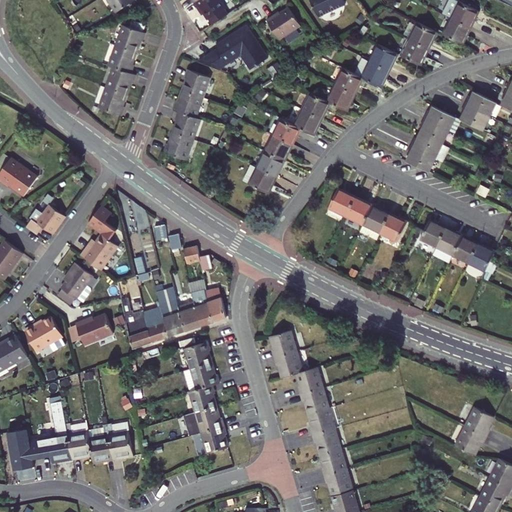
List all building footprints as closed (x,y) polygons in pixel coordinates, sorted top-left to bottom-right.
[(111,0),(120,12),(138,0),(111,0)] [(221,1),(220,0),(200,0),(195,4),(199,11),(201,9),(205,15),(208,20),(209,20),(225,9),(226,9),(221,1)] [(344,0),(311,0),(318,16),(346,3),(344,0)] [(451,0),(444,15),(451,18),(471,28),(478,12),(453,0),(451,0)] [(300,25),(289,7),(281,12),(275,16),(273,14),(266,19),(279,39),(300,25)] [(225,9),(209,20),(213,25),(229,15),(225,9)] [(401,34),(408,38),(428,47),(436,30),(409,17),(401,34)] [(471,28),(451,18),(443,34),(463,44),(471,28)] [(128,23),(120,46),(140,52),(145,38),(148,39),(150,31),(128,23)] [(218,50),(200,62),(219,69),(241,55),(251,70),(268,59),(246,27),(216,47),(218,50)] [(408,38),(400,55),(419,64),(428,47),(408,38)] [(379,44),(371,60),(390,70),(398,53),(379,44)] [(139,63),(137,62),(140,52),(120,46),(114,64),(117,65),(136,72),(139,63)] [(371,60),(364,57),(356,74),(363,77),(382,86),(390,70),(371,60)] [(136,72),(117,65),(110,87),(129,93),(133,81),(136,81),(139,73),(136,72)] [(356,74),(344,68),(336,84),(355,93),(363,77),(356,74)] [(187,79),(183,90),(204,98),(211,77),(188,69),(185,78),(187,79)] [(336,84),(328,101),(330,101),(347,110),(355,93),(336,84)] [(125,104),(129,93),(110,87),(103,106),(124,113),(127,106),(125,104)] [(511,92),(506,89),(502,99),(504,100),(502,105),(511,109),(511,92)] [(179,102),(176,101),(173,108),(178,110),(196,117),(204,98),(183,90),(179,102)] [(470,97),(466,104),(491,116),(497,102),(475,91),(471,98),(470,97)] [(311,92),(303,109),(322,118),(330,101),(328,101),(311,92)] [(491,116),(466,104),(462,113),(464,114),(461,119),(484,130),(491,116)] [(428,110),(425,117),(450,130),(457,116),(433,105),(430,111),(428,110)] [(295,125),(301,127),(314,134),(322,118),(303,109),(295,125)] [(178,110),(175,119),(178,120),(174,132),(194,140),(202,119),(196,117),(178,110)] [(450,130),(425,117),(421,125),(423,126),(420,132),(443,143),(450,130)] [(282,118),(274,134),(292,144),(301,127),(295,125),(282,118)] [(187,160),(194,140),(174,132),(170,144),(167,143),(163,152),(187,160)] [(443,143),(420,132),(418,137),(416,136),(411,145),(436,158),(443,143)] [(292,144),(274,134),(265,151),(284,160),(292,144)] [(409,154),(406,161),(429,172),(436,158),(411,145),(407,153),(409,154)] [(284,160),(265,151),(257,167),(276,176),(284,160)] [(32,196),(46,178),(20,158),(4,179),(16,188),(17,186),(32,196)] [(276,176),(257,167),(250,183),(269,192),(276,176)] [(346,217),(356,197),(338,189),(329,208),(346,217)] [(346,217),(364,225),(373,206),(356,197),(346,217)] [(37,217),(32,224),(43,233),(48,226),(58,233),(71,215),(54,202),(41,220),(37,217)] [(373,206),(364,225),(381,234),(390,214),(373,206)] [(407,223),(390,214),(381,234),(395,241),(398,242),(407,223)] [(437,247),(447,227),(430,219),(420,239),(437,247)] [(167,225),(156,227),(159,240),(170,238),(167,225)] [(364,225),(360,233),(378,241),(381,234),(364,225)] [(463,235),(447,227),(437,247),(453,255),(463,235)] [(96,247),(92,244),(83,256),(104,271),(123,246),(106,233),(96,247)] [(182,233),(174,235),(177,249),(185,247),(182,233)] [(395,241),(381,234),(378,241),(392,248),(395,241)] [(469,263),(479,243),(463,235),(453,255),(469,263)] [(0,271),(9,278),(29,252),(10,238),(0,251),(0,271)] [(201,254),(199,242),(190,244),(194,259),(202,257),(201,254)] [(496,251),(479,243),(469,263),(486,271),(496,251)] [(453,255),(437,247),(433,255),(450,263),(453,255)] [(201,254),(202,257),(204,266),(215,263),(212,251),(201,254)] [(70,275),(72,277),(69,282),(64,289),(66,290),(77,299),(79,300),(82,295),(86,298),(90,297),(97,289),(96,285),(92,282),(96,276),(79,263),(70,275)] [(167,317),(173,335),(190,330),(182,305),(177,282),(159,286),(163,300),(167,317)] [(209,292),(217,320),(229,316),(221,288),(209,292)] [(208,289),(196,291),(198,300),(205,324),(217,320),(209,292),(208,289)] [(61,297),(72,305),(77,299),(66,290),(61,297)] [(167,317),(163,300),(146,305),(151,325),(157,341),(173,335),(167,317)] [(182,305),(190,330),(205,324),(198,300),(182,305)] [(157,341),(151,325),(146,305),(130,309),(128,301),(124,302),(132,336),(137,348),(157,341)] [(115,334),(107,314),(96,318),(92,320),(91,317),(77,323),(83,337),(86,345),(115,334)] [(27,331),(39,353),(53,345),(52,344),(65,337),(54,318),(45,323),(41,325),(40,323),(27,331)] [(83,337),(77,323),(70,326),(74,340),(83,337)] [(274,357),(296,350),(290,329),(270,335),(274,347),(272,348),(274,357)] [(6,342),(7,344),(0,347),(0,372),(19,362),(20,364),(30,358),(18,335),(6,342)] [(53,345),(66,338),(65,337),(52,344),(53,345)] [(211,341),(192,345),(196,365),(214,361),(211,349),(213,347),(211,341)] [(279,365),(282,377),(295,373),(302,371),(296,350),(274,357),(277,366),(279,365)] [(188,367),(193,388),(195,388),(218,382),(221,381),(219,374),(217,373),(214,361),(196,365),(188,367)] [(299,393),(322,386),(317,367),(302,371),(295,373),(299,384),(297,384),(299,393)] [(218,382),(195,388),(200,410),(220,405),(218,393),(220,391),(218,382)] [(304,400),(307,412),(328,406),(322,386),(299,393),(302,401),(304,400)] [(55,460),(76,457),(71,421),(66,393),(54,395),(60,433),(42,436),(45,454),(54,452),(55,460)] [(220,405),(200,410),(205,431),(228,425),(226,417),(223,416),(220,405)] [(311,435),(334,428),(328,406),(307,412),(311,426),(309,427),(311,435)] [(475,407),(465,426),(486,436),(490,428),(488,427),(494,416),(475,407)] [(94,437),(90,418),(71,421),(76,457),(96,453),(94,437)] [(117,433),(116,423),(111,424),(117,459),(137,456),(132,430),(117,433)] [(108,434),(94,437),(96,453),(98,462),(117,459),(111,424),(107,425),(108,434)] [(227,435),(229,433),(228,425),(205,431),(210,452),(230,447),(227,435)] [(36,455),(33,437),(31,426),(12,429),(18,467),(38,464),(36,455)] [(465,426),(455,445),(474,455),(480,443),(482,444),(486,436),(465,426)] [(316,443),(320,455),(340,449),(334,428),(311,435),(314,443),(316,443)] [(42,436),(33,437),(36,455),(45,454),(42,436)] [(340,449),(320,455),(323,467),(321,468),(323,476),(346,469),(340,449)] [(511,463),(503,459),(494,478),(511,487),(511,463)] [(18,468),(20,480),(38,477),(36,465),(18,468)] [(332,495),(352,489),(346,469),(323,476),(326,484),(328,483),(332,495)] [(511,492),(511,487),(494,478),(484,498),(503,507),(508,496),(510,497),(511,492)] [(358,511),(352,489),(332,495),(335,508),(333,508),(334,511),(358,511)] [(476,511),(500,511),(503,507),(484,498),(476,511)]
